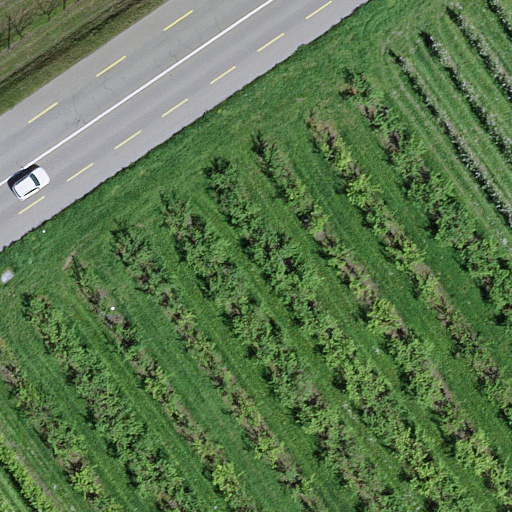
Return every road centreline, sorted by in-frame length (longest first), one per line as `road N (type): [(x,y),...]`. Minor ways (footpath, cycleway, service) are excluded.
road 1 (primary): [(0,197),(293,0)]
road 2 (primary): [(217,0),(0,150)]
